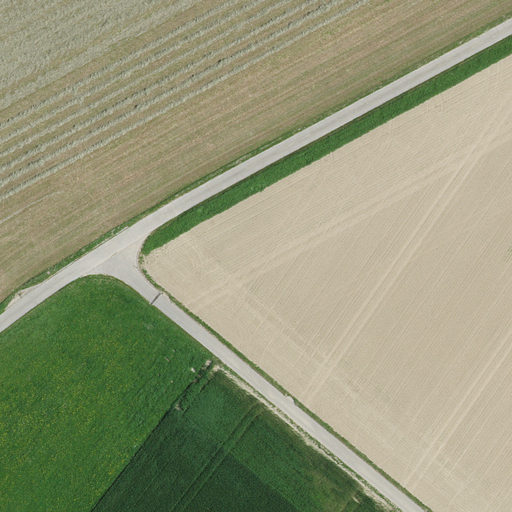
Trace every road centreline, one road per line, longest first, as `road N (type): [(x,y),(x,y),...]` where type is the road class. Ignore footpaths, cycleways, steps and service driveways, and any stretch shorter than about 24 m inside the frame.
road 1 (track): [(102,252),(511,27)]
road 2 (track): [(102,252),(415,511)]
road 3 (track): [(0,321),(102,252)]
